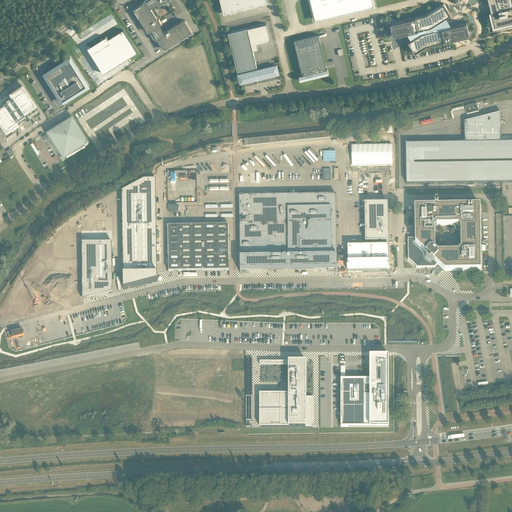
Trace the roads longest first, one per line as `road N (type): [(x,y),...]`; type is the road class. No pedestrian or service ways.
road 1 (unclassified): [(452,297),(414,279),(183,281),(16,325),(0,321)]
road 2 (primary): [(0,483),(419,464)]
road 3 (unclassified): [(410,348),(184,344),(0,380)]
road 4 (primary): [(412,443),(0,462)]
road 5 (unclassified): [(43,193),(18,145),(121,76),(132,79),(161,122)]
road 6 (unclassified): [(290,95),(405,81),(511,44)]
road 7 (unclassified): [(290,95),(285,32),(420,0)]
road 8 (unclassified): [(0,500),(115,494),(145,511)]
road 9 (unclassified): [(376,511),(408,494),(511,480)]
road 10 (unclassified): [(43,193),(161,122)]
road 11 (unclassified): [(161,122),(290,95)]
road 12 (tertiary): [(0,81),(101,0)]
